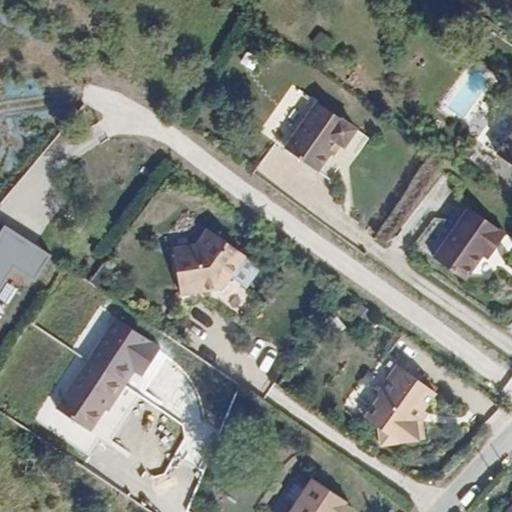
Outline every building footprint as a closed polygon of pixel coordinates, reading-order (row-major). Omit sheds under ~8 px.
[(320,32),(310,44),(327,56),(336,43),(320,32)] [(315,98),(283,147),(315,169),(327,150),(335,139),(338,141),(342,143),(354,125),(315,98)] [(511,127),(496,152),(511,162),(511,127)] [(327,150),(331,153),(338,141),(335,139),(327,150)] [(510,227),(470,201),(437,251),(471,275),(494,239),(501,243),(510,227)] [(0,293),(15,270),(37,283),(54,255),(0,222),(0,293)] [(209,297),(247,323),(265,296),(233,274),(248,251),(209,225),(197,243),(175,248),(184,293),(207,289),(209,297)] [(186,303),(209,297),(207,289),(184,293),(186,303)] [(120,400),(129,386),(88,360),(42,431),(83,457),(97,434),(92,430),(114,396),(120,400)] [(372,369),(368,374),(387,387),(391,381),(372,369)] [(410,394),(391,381),(387,387),(368,374),(353,396),(353,398),(353,399),(354,401),(340,422),(353,433),(357,451),(393,444),(389,425),(410,394)] [(351,511),(353,509),(345,504),(347,501),(311,479),(291,511),(351,511)]
